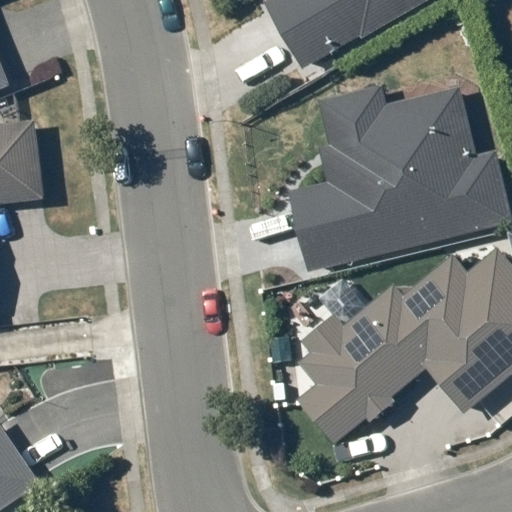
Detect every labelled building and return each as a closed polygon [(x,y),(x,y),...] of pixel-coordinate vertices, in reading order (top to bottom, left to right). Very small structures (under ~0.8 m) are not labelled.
[(0,0),(0,91),(14,86),(0,51),(0,0)] [(274,0),(271,2),(309,69),(429,0),(274,0)] [(390,92),(387,81),(322,99),(335,145),(328,147),(337,180),(293,192),(315,272),(511,217),(471,70),(390,92)] [(0,121),(0,204),(50,196),(38,130),(35,116),(0,121)] [(289,344),(323,389),(307,401),(340,444),(437,369),(469,411),(511,378),(511,260),(505,251),(431,306),(409,277),(355,318),(343,303),(289,344)] [(0,511),(2,511),(44,484),(0,419),(0,511)]
